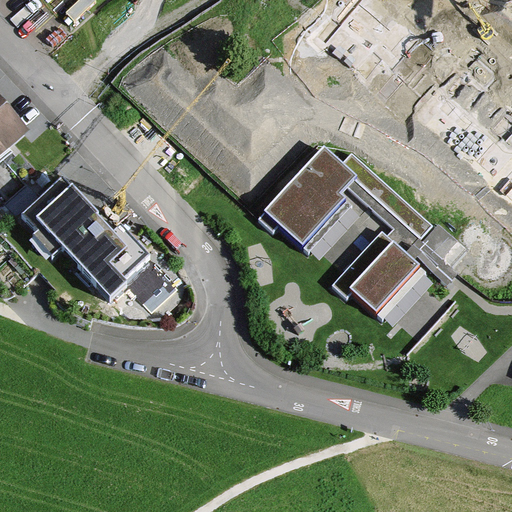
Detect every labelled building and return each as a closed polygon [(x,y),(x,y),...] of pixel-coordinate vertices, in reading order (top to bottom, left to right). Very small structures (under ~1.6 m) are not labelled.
[(511,8),(502,0),(435,0),(436,6),(399,52),(384,38),(359,67),(402,106),(387,122),(422,153),(431,143),(464,173),(472,163),(511,198),(511,8)] [(0,149),(22,130),(0,105),(0,149)] [(321,187),(303,170),(256,220),(295,256),(349,199),(382,230),(328,287),(372,329),(419,279),(396,257),(421,230),(347,159),(321,187)] [(114,235),(56,175),(0,227),(0,240),(51,295),(77,271),(105,302),(150,259),(121,228),(114,235)] [(412,251),(444,280),(470,252),(439,223),(412,251)]
